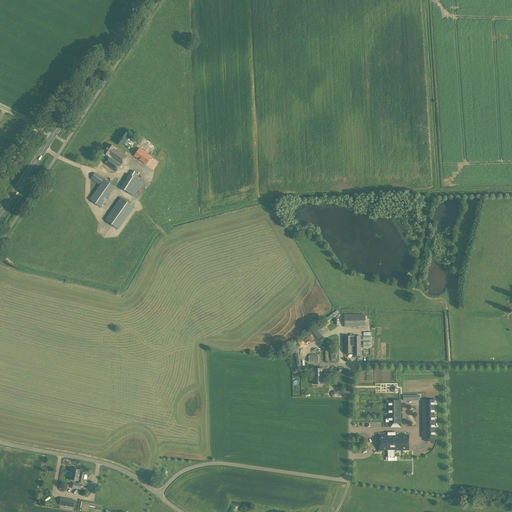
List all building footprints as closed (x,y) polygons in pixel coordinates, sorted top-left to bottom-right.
[(132,146),(137,139),(131,136),(131,135),(127,132),(120,142),(124,145),(125,144),(127,146),(128,143),(132,146)] [(116,172),(127,156),(110,145),(104,153),(109,157),(105,164),(116,172)] [(146,165),(152,156),(140,148),(134,156),(146,165)] [(134,196),(142,183),(134,177),(137,173),(132,170),(121,188),(134,196)] [(100,185),(104,179),(95,173),(91,179),(100,185)] [(100,207),(114,187),(104,180),(90,200),(100,207)] [(119,229),(134,207),(121,198),(106,220),(119,229)] [(321,336),(318,330),(329,324),(327,320),(339,313),(337,310),(309,328),(316,339),(321,336)] [(345,327),(365,327),(365,315),(344,315),(345,327)] [(360,356),(360,336),(345,336),(345,353),(353,353),(353,356),(360,356)] [(293,369),(300,368),(297,348),(290,350),(293,369)] [(424,408),(434,407),(434,405),(434,402),(434,400),(424,400),(424,408)] [(399,423),(399,416),(389,416),(389,418),(388,418),(388,421),(389,421),(389,423),(393,423),(393,427),(401,427),(401,423),(399,423)] [(395,436),(395,432),(387,433),(387,435),(379,436),(379,450),(387,450),(387,457),(394,457),(394,450),(409,450),(409,435),(395,436)] [(83,482),(84,473),(80,472),(81,470),(72,469),(70,479),(79,480),(79,482),(83,482)]
